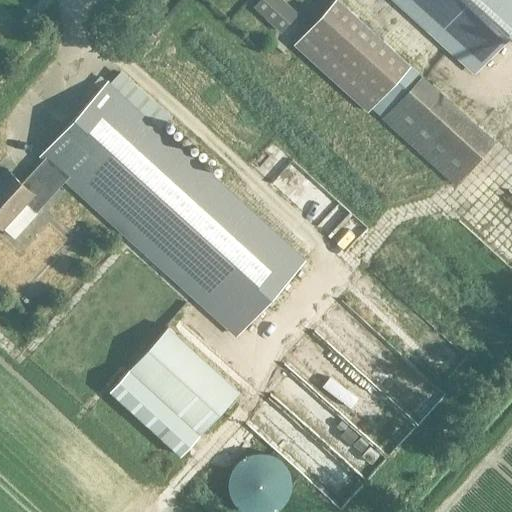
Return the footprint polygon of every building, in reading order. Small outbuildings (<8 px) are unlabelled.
[(290,21),(273,5),(276,0),(258,0),(253,7),(280,32),(290,21)] [(334,0),(318,0),(284,37),(355,102),(396,57),(334,0)] [(511,0),(396,0),(475,71),(511,30),(511,0)] [(145,40),(150,44),(155,38),(151,34),(145,40)] [(176,77),(185,64),(162,49),(154,63),(176,77)] [(371,108),(382,119),(421,76),(409,65),(371,108)] [(40,157),(43,159),(65,180),(235,335),(303,260),(108,82),(40,157)] [(227,106),(211,116),(217,125),(233,114),(227,106)] [(20,119),(0,130),(0,131),(18,161),(38,149),(20,119)] [(243,139),(254,148),(263,137),(245,120),(228,139),(236,147),(243,139)] [(511,156),(511,155),(497,174),(511,185),(511,156)] [(65,180),(43,159),(21,183),(5,169),(0,174),(0,226),(1,227),(24,202),(35,212),(65,180)] [(483,205),(511,220),(511,219),(511,195),(503,190),(502,194),(492,188),(483,205)] [(342,212),(325,228),(352,258),(370,242),(342,212)] [(175,331),(193,313),(207,326),(213,319),(186,294),(162,319),(175,331)] [(167,326),(109,390),(180,455),(238,391),(167,326)] [(423,327),(415,336),(441,361),(450,352),(423,327)] [(399,366),(391,375),(417,399),(426,391),(399,366)] [(370,399),(361,408),(388,433),(396,424),(370,399)] [(225,455),(221,505),(274,509),(278,469),(258,468),(259,458),(225,455)]
